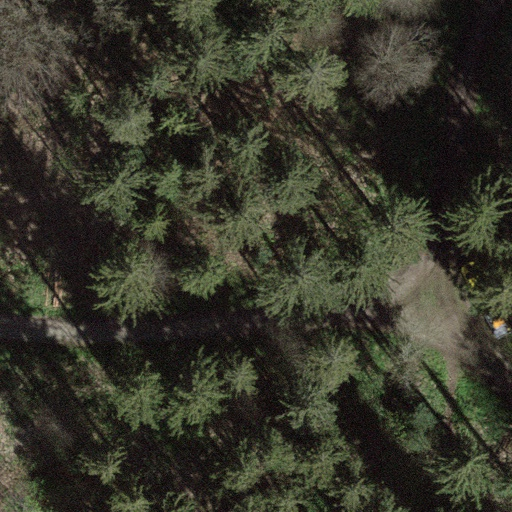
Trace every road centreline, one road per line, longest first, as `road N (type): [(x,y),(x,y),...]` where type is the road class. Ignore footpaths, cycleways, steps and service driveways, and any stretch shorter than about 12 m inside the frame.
road 1 (track): [(406,267),(190,326),(0,324)]
road 2 (track): [(492,0),(465,83),(440,241),(406,267)]
road 3 (track): [(406,267),(511,387)]
